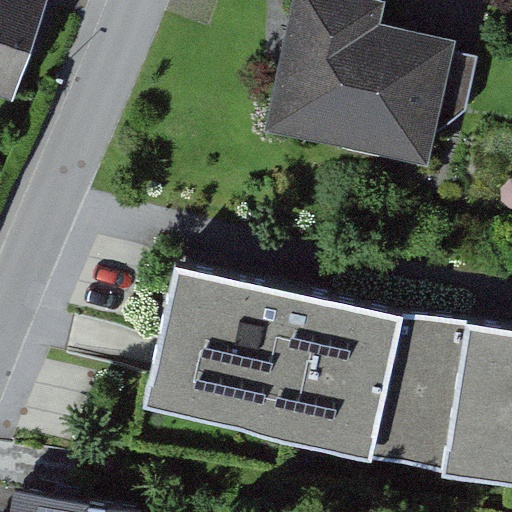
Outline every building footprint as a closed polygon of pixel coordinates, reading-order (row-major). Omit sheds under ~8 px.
[(54,5),(42,0),(0,0),(0,76),(22,85),(54,5)] [(377,23),(382,2),(374,0),(315,0),(291,117),(356,130),(353,141),(428,156),(452,38),(377,23)] [(395,306),(171,258),(140,399),(364,448),(395,306)] [(511,326),(463,319),(439,467),(511,478),(511,326)] [(141,511),(142,507),(28,490),(24,511),(141,511)]
